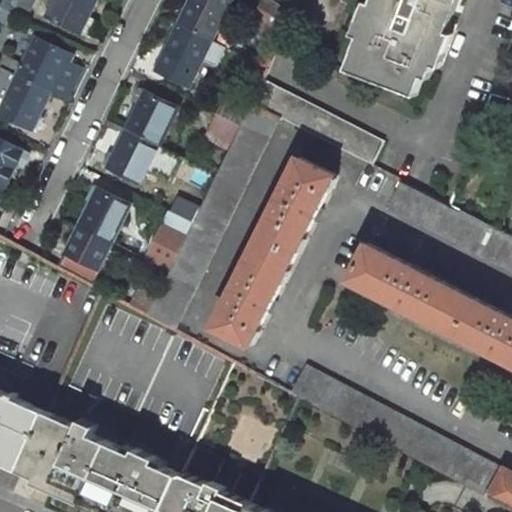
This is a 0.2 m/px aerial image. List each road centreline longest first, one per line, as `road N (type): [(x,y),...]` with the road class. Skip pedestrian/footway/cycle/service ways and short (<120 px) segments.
road 1 (unknown): [(511,292),(346,218),(335,222),(288,311),(294,337),(511,444)]
road 2 (residential): [(149,0),(30,245)]
